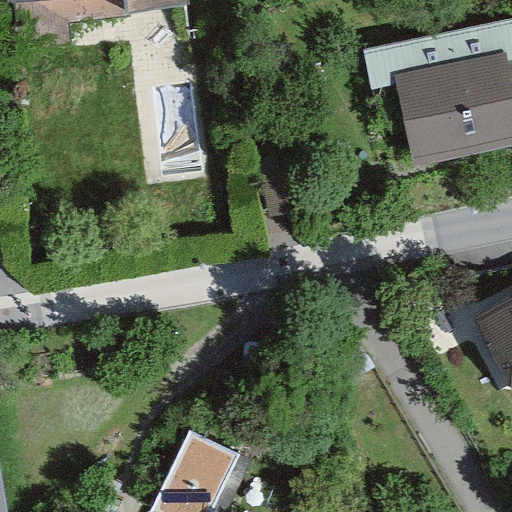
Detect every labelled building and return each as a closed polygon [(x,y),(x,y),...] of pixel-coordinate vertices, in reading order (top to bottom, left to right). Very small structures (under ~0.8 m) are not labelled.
[(17,0),(21,31),(68,26),(65,5),(110,0),(17,0)] [(511,32),(375,61),(381,93),(408,87),(425,168),(511,150),(511,75),(511,70),(511,69),(511,32)] [(294,161),(261,166),(271,220),(286,218),(303,215),(294,161)] [(511,312),(489,326),(511,367),(511,312)] [(222,511),(244,467),(196,444),(164,511),(222,511)]
